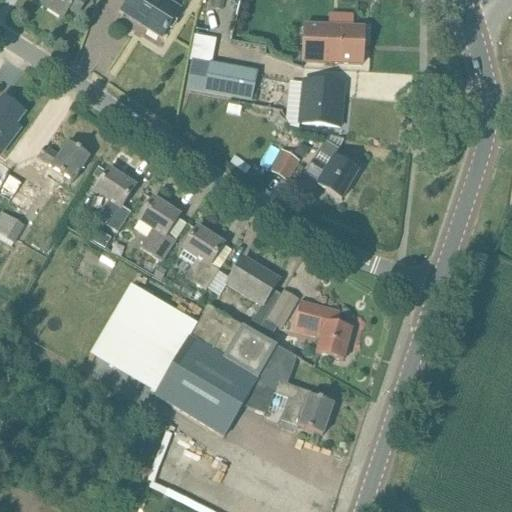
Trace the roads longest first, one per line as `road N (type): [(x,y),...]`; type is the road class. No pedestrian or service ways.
road 1 (residential): [(434,289),(324,248),(0,36)]
road 2 (secondary): [(434,289),(473,181),(490,98),(467,18)]
road 3 (secondary): [(357,511),(434,289)]
